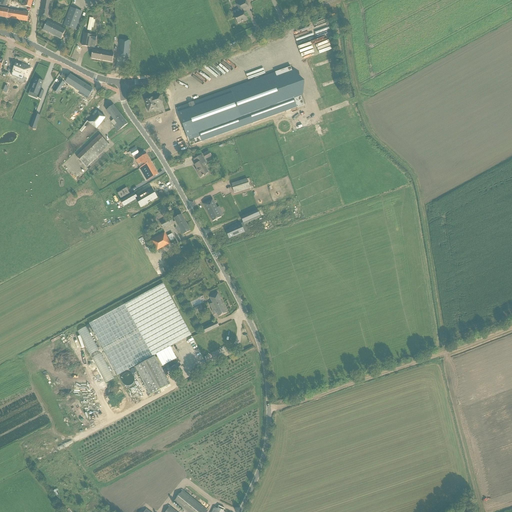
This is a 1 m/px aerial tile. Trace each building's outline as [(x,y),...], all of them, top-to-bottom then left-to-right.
[(0,16),(27,22),(29,13),(9,10),(5,9),(5,7),(8,0),(0,0),(0,1),(0,16)] [(40,17),(48,18),(49,11),(50,11),(51,0),(42,0),(41,6),(42,6),(41,9),(40,17)] [(234,16),(235,19),(237,24),(243,21),(243,22),(247,20),(243,11),(242,9),(248,7),(246,1),(237,5),(240,11),(241,13),(234,16)] [(70,8),(64,25),(76,30),(82,12),(70,8)] [(47,21),(45,26),(43,30),(61,39),(65,31),(47,21)] [(84,34),(82,46),(90,47),(91,40),(96,41),(97,36),(84,34)] [(120,47),(119,57),(128,58),(131,41),(120,39),(119,46),(120,47)] [(92,51),(91,58),(112,62),(113,57),(114,54),(93,50),(92,51)] [(13,70),(11,74),(12,74),(18,77),(19,74),(27,78),(31,68),(23,64),(22,65),(16,62),(13,70)] [(268,75),(177,108),(190,146),(281,113),(296,108),(304,105),(301,95),(299,96),(298,92),(299,91),(300,90),(301,88),(301,86),(301,83),(300,81),(299,79),(297,78),(296,77),(294,76),(292,76),(291,73),(292,72),(290,67),(275,72),(275,73),(268,75)] [(65,82),(63,85),(72,90),(73,88),(82,94),(81,96),(83,97),(87,100),(91,94),(93,90),(81,82),(70,75),(67,79),(65,82)] [(33,84),(30,93),(38,96),(37,97),(41,99),(44,91),(40,90),(39,89),(40,87),(41,87),(43,82),(35,79),(33,84)] [(60,80),(53,91),(57,94),(58,94),(65,83),(60,80)] [(153,98),(145,101),(148,109),(149,109),(150,111),(158,109),(158,108),(157,109),(156,105),(163,102),(160,95),(157,97),(153,98)] [(127,124),(113,105),(106,110),(117,124),(113,126),(117,132),(127,124)] [(96,110),(87,121),(96,129),(100,125),(105,118),(96,110)] [(100,135),(77,157),(86,167),(109,145),(100,135)] [(146,154),(136,160),(138,165),(141,163),(143,166),(151,162),(146,154)] [(202,156),(194,160),(197,164),(195,165),(199,172),(198,173),(201,177),(208,173),(204,166),(206,165),(205,163),(203,164),(202,162),(204,160),(202,156)] [(140,168),(140,169),(141,168),(144,175),(146,174),(149,179),(153,177),(152,176),(153,175),(154,177),(158,174),(151,162),(143,166),(140,168)] [(247,178),(231,184),(234,193),(250,188),(247,178)] [(124,190),(118,194),(120,199),(127,195),(124,190)] [(153,190),(140,197),(145,205),(157,198),(153,190)] [(134,193),(121,201),(124,206),(137,199),(134,193)] [(212,200),(203,204),(212,221),(221,217),(221,216),(216,208),(212,200)] [(257,210),(246,215),(249,220),(260,216),(257,210)] [(190,231),(181,214),(174,219),(183,235),(190,231)] [(163,228),(173,222),(171,218),(160,223),(163,228)] [(229,230),(225,231),(229,239),(235,236),(241,233),(239,229),(242,227),(241,224),(240,223),(231,227),(232,228),(229,230)] [(170,243),(164,232),(150,239),(155,250),(170,243)] [(163,283),(89,324),(117,375),(191,335),(163,283)] [(217,314),(218,317),(227,313),(217,293),(209,297),(215,309),(212,311),(214,315),(217,314)] [(200,298),(190,303),(192,307),(202,303),(200,298)] [(219,326),(217,322),(203,328),(205,333),(219,326)] [(98,350),(85,326),(77,331),(90,354),(98,350)] [(114,378),(100,353),(92,358),(105,382),(114,378)] [(155,356),(135,367),(150,395),(170,384),(165,376),(163,371),(155,356)] [(128,386),(130,386),(132,384),(134,383),(135,381),(135,378),(134,376),(132,374),(130,373),(128,373),(125,374),(123,375),(122,378),(122,381),(123,383),(125,385),(128,386)] [(173,502),(184,511),(183,511),(207,511),(208,511),(183,490),(173,502)]
